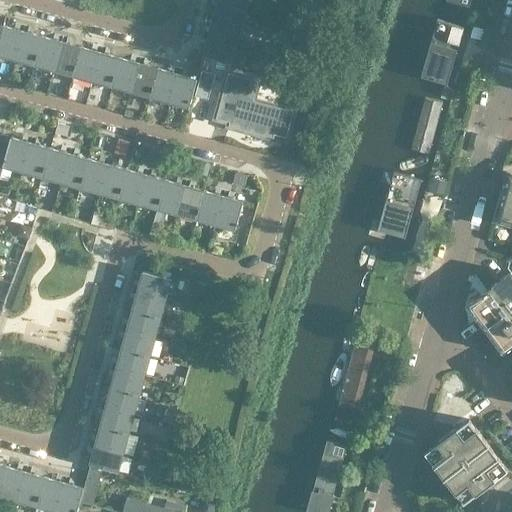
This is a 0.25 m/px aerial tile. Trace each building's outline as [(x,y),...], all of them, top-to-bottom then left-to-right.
[(242,25),(247,6),(227,0),(218,0),(214,17),(242,25)] [(236,44),(242,25),(214,17),(208,36),(236,44)] [(0,55),(15,60),(23,31),(4,26),(0,39),(0,55)] [(35,65),(42,37),(23,31),(15,60),(35,65)] [(446,84),(459,37),(437,31),(423,77),(446,84)] [(231,63),(236,44),(208,36),(203,56),(231,63)] [(54,70),(62,42),(42,37),(35,65),(54,70)] [(73,76),(81,47),(62,42),(54,70),(73,76)] [(92,81),(100,53),(81,47),(73,76),(92,81)] [(112,86),(120,58),(100,53),(92,81),(112,86)] [(131,92),(139,63),(120,58),(112,86),(131,92)] [(463,63),(461,69),(475,73),(478,62),(470,60),(463,63)] [(150,97),(158,69),(139,63),(131,92),(150,97)] [(170,102),(177,74),(158,69),(150,97),(170,102)] [(208,100),(215,75),(202,71),(195,96),(208,100)] [(189,108),(197,79),(177,74),(170,102),(189,108)] [(282,108),(253,101),(257,86),(227,78),(224,88),(238,92),(229,126),(273,139),(282,108)] [(428,160),(441,113),(419,107),(405,154),(428,160)] [(288,134),(291,118),(280,117),(277,133),(288,134)] [(23,171),(31,143),(11,137),(7,151),(8,151),(5,162),(4,166),(23,171)] [(42,176),(50,148),(31,143),(23,171),(42,176)] [(61,182),(69,154),(50,148),(42,176),(61,182)] [(81,187),(88,159),(69,154),(61,182),(81,187)] [(100,192),(108,164),(88,159),(81,187),(100,192)] [(119,198),(127,170),(108,164),(100,192),(119,198)] [(139,203),(146,175),(127,170),(119,198),(139,203)] [(511,173),(507,172),(501,192),(511,194),(511,173)] [(411,226),(424,179),(402,173),(388,220),(411,226)] [(158,208),(165,180),(146,175),(139,203),(158,208)] [(177,214),(185,186),(165,180),(158,208),(177,214)] [(196,219),(204,191),(185,186),(177,214),(196,219)] [(216,225),(223,196),(204,191),(196,219),(216,225)] [(511,227),(511,194),(501,192),(492,222),(511,227)] [(235,230),(243,202),(223,196),(216,225),(235,230)] [(166,298),(171,279),(143,271),(138,291),(166,298)] [(511,273),(511,272),(497,283),(489,289),(507,313),(511,308),(511,273)] [(507,313),(489,289),(466,306),(478,322),(479,321),(485,329),(507,313)] [(161,318),(166,298),(138,291),(132,310),(161,318)] [(155,337),(161,318),(132,310),(127,329),(155,337)] [(511,346),(511,319),(507,313),(485,329),(491,337),(490,338),(502,354),(503,353),(511,346)] [(150,356),(155,337),(127,329),(122,348),(150,356)] [(145,376),(150,356),(122,348),(117,368),(145,376)] [(356,420),(370,373),(347,367),(334,414),(356,420)] [(139,395),(145,376),(117,368),(111,387),(139,395)] [(134,414),(139,395),(111,387),(106,406),(134,414)] [(0,392),(0,417),(30,426),(36,401),(0,392)] [(129,433),(134,414),(106,406),(101,426),(129,433)] [(455,429),(454,429),(446,435),(466,461),(488,445),(469,419),(455,430),(455,429)] [(123,453),(129,433),(101,426),(95,445),(123,453)] [(466,461),(446,435),(438,442),(439,442),(425,453),(441,474),(438,475),(439,476),(445,484),(448,483),(464,504),(477,493),(478,494),(486,488),(466,461)] [(331,497),(346,451),(324,444),(309,490),(331,497)] [(118,472),(123,453),(95,445),(90,465),(110,470),(118,472)] [(494,480),(508,470),(488,445),(466,461),(486,488),(495,481),(494,480)] [(99,509),(110,470),(90,465),(84,488),(80,503),(99,509)] [(0,495),(18,500),(26,472),(7,467),(0,490),(0,495)] [(37,506),(45,477),(26,472),(18,500),(37,506)] [(56,511),(64,483),(45,477),(37,506),(56,511)] [(77,511),(80,503),(84,488),(64,483),(56,511),(60,511),(77,511)] [(176,511),(128,498),(128,497),(127,497),(123,511),(176,511)]
